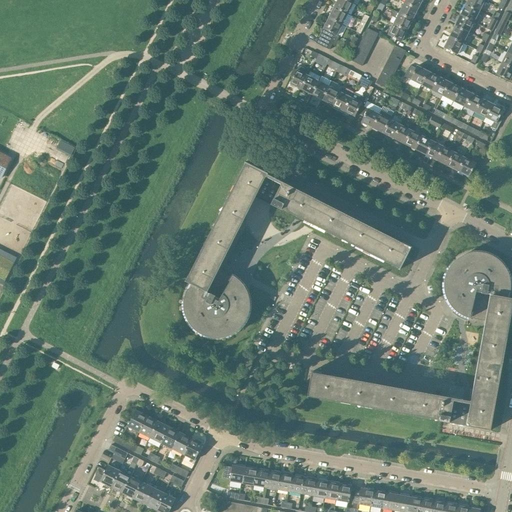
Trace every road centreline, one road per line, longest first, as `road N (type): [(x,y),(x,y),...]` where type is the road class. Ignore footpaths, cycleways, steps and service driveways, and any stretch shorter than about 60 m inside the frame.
road 1 (residential): [(404,376),(273,350),(322,251),(408,294)]
road 2 (residential): [(503,493),(241,442),(220,431)]
road 3 (residential): [(260,113),(451,211)]
road 4 (residential): [(430,250),(286,173)]
road 5 (residential): [(444,0),(418,51),(511,96)]
road 6 (residential): [(60,511),(126,388)]
road 7 (residential): [(260,113),(318,0)]
road 8 (unknown): [(404,376),(434,383),(447,366),(458,330),(437,310)]
